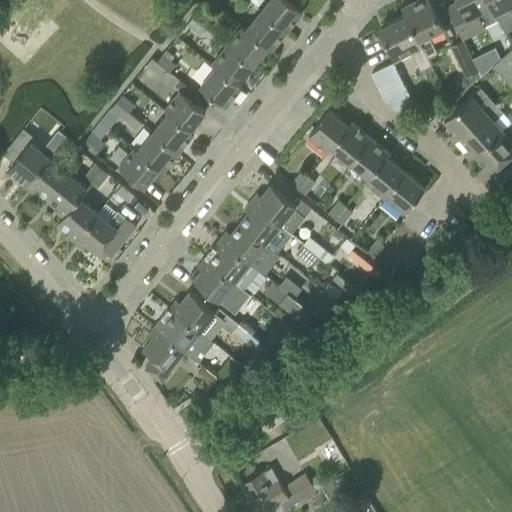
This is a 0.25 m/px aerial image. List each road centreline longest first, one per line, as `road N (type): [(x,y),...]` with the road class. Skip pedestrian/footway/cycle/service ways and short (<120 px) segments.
road 1 (unclassified): [(87,322),(109,307),(332,31)]
road 2 (unclassified): [(215,511),(87,322)]
road 3 (residential): [(464,180),(418,132),(369,102),(332,31)]
road 4 (unclassified): [(87,322),(0,228)]
